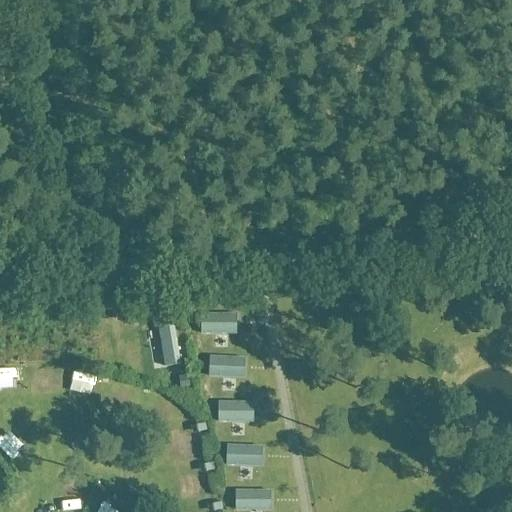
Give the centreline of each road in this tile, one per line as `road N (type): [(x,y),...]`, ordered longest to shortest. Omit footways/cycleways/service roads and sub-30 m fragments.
road 1 (track): [(89,285),(39,0)]
road 2 (track): [(89,285),(363,248)]
road 3 (track): [(455,234),(447,158),(422,59)]
road 4 (track): [(363,248),(511,227)]
